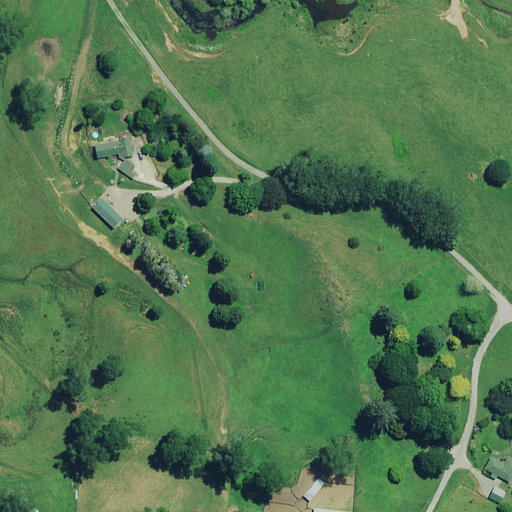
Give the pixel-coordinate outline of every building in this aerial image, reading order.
[(133,156),(130,138),(118,140),(119,142),(95,146),(97,159),(119,154),(119,159),(133,156)] [(133,165),(125,159),(118,170),(133,179),(137,174),(130,169),(133,165)] [(124,220),(102,199),(93,209),(114,230),(124,220)] [(511,479),(511,459),(507,457),(503,465),(491,458),(484,470),(492,474),(490,477),(496,480),(498,477),(510,483),(511,479)] [(325,484),(319,478),(304,497),(310,502),(325,484)] [(506,493),(495,488),(489,498),(500,504),(506,493)]
